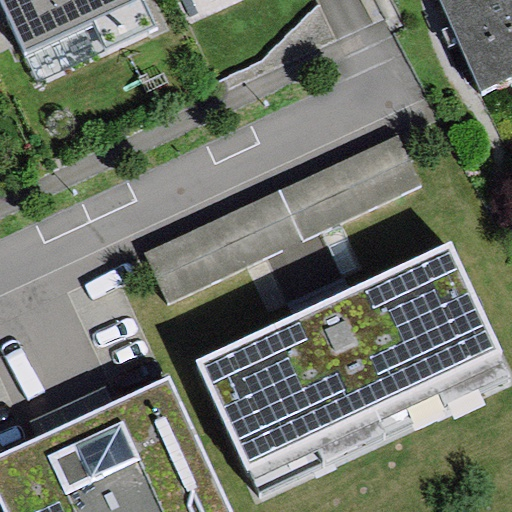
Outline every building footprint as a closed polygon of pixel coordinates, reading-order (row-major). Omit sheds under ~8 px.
[(157,29),(142,0),(0,0),(0,22),(6,19),(25,58),(92,27),(105,54),(157,29)] [(511,82),(511,0),(438,0),(481,96),(511,82)] [(421,187),(398,138),(144,256),(167,306),(421,187)] [(247,478),(501,360),(450,251),(196,369),(247,478)] [(229,511),(169,382),(0,460),(0,508),(1,511),(229,511)]
